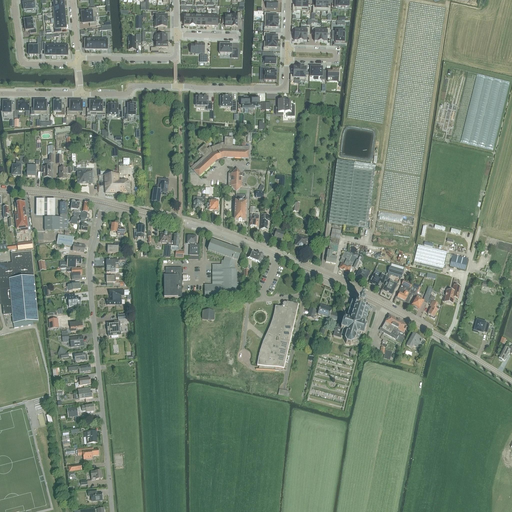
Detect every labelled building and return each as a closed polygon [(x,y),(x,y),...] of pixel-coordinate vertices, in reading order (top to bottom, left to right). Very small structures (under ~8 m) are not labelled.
[(35,3),(34,0),(26,0),(27,4),(23,4),(23,11),(26,11),(26,12),(30,11),(30,10),(34,10),(34,3),(35,3)] [(264,0),(264,2),(267,2),(266,9),(277,9),(278,2),(273,2),(267,2),(267,0),(264,0)] [(292,5),(292,12),(296,12),(296,11),(301,11),(301,0),(295,0),(295,5),(292,5)] [(301,0),(301,11),(307,11),(307,12),(310,12),(311,6),(308,6),(307,0),(301,0)] [(313,6),(312,14),(316,14),(316,12),(322,12),(321,0),(315,0),(316,6),(313,6)] [(321,0),(322,12),(327,12),(327,15),(329,15),(330,15),(331,6),(328,6),(327,0),(321,0)] [(82,18),(82,19),(95,17),(95,12),(97,12),(97,8),(88,9),(89,12),(82,13),(82,14),(82,15),(82,18)] [(159,13),(152,13),(152,17),(154,17),(154,22),(167,22),(167,16),(159,16),(159,13)] [(232,15),(231,27),(237,28),(238,20),(241,20),(241,13),(237,13),(237,15),(232,15)] [(264,13),(264,16),(265,16),(265,22),(278,23),(278,19),(278,17),(270,16),(271,13),(264,13)] [(231,27),(232,15),(226,15),(225,18),(222,18),(222,24),(225,24),(225,27),(231,27)] [(95,17),(82,19),(82,20),(82,23),(83,24),(90,24),(90,27),(96,26),(95,17)] [(25,31),(29,31),(30,34),(36,33),(36,30),(34,30),(32,19),(24,20),(25,31)] [(154,28),(157,28),(158,31),(164,31),(164,28),(167,28),(167,22),(154,22),(154,28)] [(264,28),(264,31),(270,31),(270,28),(277,29),(278,26),(278,23),(265,22),(264,28)] [(65,23),(54,24),(55,33),(61,33),(61,29),(66,29),(65,23)] [(292,28),(292,34),(295,34),(294,41),(297,42),(300,42),(301,31),(295,31),(295,28),(292,28)] [(301,31),(300,42),(304,42),(306,42),(307,34),(310,35),(310,28),(307,28),(306,31),(301,31)] [(312,28),(312,35),(315,35),(314,42),(317,42),(321,43),(321,29),(315,29),(315,28),(312,28)] [(321,29),(321,43),(324,43),(324,42),(327,42),(327,35),(330,35),(330,29),(327,29),(321,29)] [(332,32),(332,40),(335,40),(335,41),(335,43),(344,43),(345,31),(336,31),(336,32),(332,32)] [(154,43),(167,42),(167,36),(164,36),(164,33),(156,33),(156,37),(154,37),(154,43)] [(264,33),(263,37),(266,37),(266,42),(277,43),(277,39),(277,37),(270,36),(270,33),(264,33)] [(136,51),(136,44),(141,44),(141,35),(136,35),(136,39),(128,39),(128,51),(136,51)] [(159,49),(167,49),(167,42),(154,43),(154,48),(151,48),(151,52),(159,52),(159,49)] [(263,48),(263,51),(269,52),(269,49),(277,49),(277,46),(277,43),(266,42),(264,42),(264,48),(263,48)] [(51,47),(51,45),(46,45),(46,43),(42,43),(42,51),(45,51),(45,56),(51,56),(51,47)] [(38,56),(38,54),(41,54),(41,44),(37,44),(37,47),(29,47),(29,56),(38,56)] [(200,54),(204,54),(204,45),(199,45),(199,44),(198,44),(198,45),(197,45),(197,44),(197,45),(195,45),(195,46),(191,46),(191,54),(195,54),(195,55),(199,55),(199,54),(200,54)] [(220,54),(231,55),(231,59),(238,59),(238,51),(234,50),(234,51),(232,51),(232,50),(232,46),(228,46),(224,45),(224,46),(220,45),(220,46),(220,54)] [(262,54),(262,57),(265,57),(265,65),(276,65),(276,57),(273,57),(273,54),(262,54)] [(261,68),(260,74),(264,74),(264,81),(265,81),(276,82),(276,81),(276,73),(276,72),(268,72),(269,68),(261,68)] [(290,75),(290,82),(293,82),(294,79),(299,79),(300,68),(296,68),(293,68),(293,75),(290,75)] [(299,79),(299,81),(305,81),(305,82),(308,82),(308,76),(305,76),(306,68),(303,68),(300,68),(299,79)] [(311,68),(311,77),(321,77),(321,80),(325,80),(325,73),(322,73),(322,71),(322,69),(318,68),(317,68),(315,68),(311,68)] [(450,68),(436,137),(493,149),(501,115),(499,114),(498,120),(495,118),(496,117),(497,115),(495,116),(493,114),(491,124),(487,129),(484,123),(486,123),(487,121),(484,120),(484,121),(480,120),(481,113),(476,112),(474,108),(475,101),(472,98),(474,98),(474,99),(486,92),(488,86),(482,85),(486,82),(487,76),(450,68)] [(327,76),(327,78),(333,78),(333,81),(339,81),(339,69),(332,69),(332,72),(328,72),(327,76)] [(220,107),(221,107),(232,107),(232,111),(236,111),(236,102),(232,102),(232,98),(232,97),(228,97),(227,97),(225,97),(221,97),(220,97),(220,98),(220,107)] [(242,101),(242,107),(249,107),(249,109),(255,109),(255,107),(259,107),(259,101),(256,101),(256,97),(249,97),(249,101),(242,101)] [(195,101),(195,106),(196,106),(196,107),(207,107),(207,110),(212,110),(212,103),(208,103),(208,99),(208,98),(204,98),(203,98),(201,98),(200,98),(196,98),(196,101),(195,101)] [(278,108),(275,108),(275,115),(283,115),(283,114),(287,114),(287,115),(288,115),(293,115),(293,108),(293,106),(291,106),(291,102),(286,102),(284,102),(284,101),(278,101),(278,108)] [(3,102),(3,113),(11,113),(11,111),(14,111),(14,105),(11,105),(11,103),(8,103),(8,102),(3,102)] [(18,112),(29,112),(29,103),(25,103),(25,102),(23,102),(22,102),(22,103),(18,103),(18,112)] [(31,115),(40,115),(40,102),(39,102),(36,102),(34,102),(34,109),(31,109),(31,115)] [(46,109),(46,107),(46,102),(45,102),(42,102),(41,102),(40,102),(40,115),(49,115),(49,109),(46,109)] [(54,113),(61,113),(61,116),(65,116),(65,109),(61,109),(61,102),(54,102),(54,103),(53,103),(53,107),(54,107),(54,113)] [(76,113),(76,102),(75,102),(72,102),(70,102),(70,109),(67,109),(67,115),(76,116),(76,113)] [(76,113),(82,113),(82,116),(85,116),(85,109),(82,109),(82,102),(81,102),(78,102),(77,102),(76,102),(76,113)] [(91,116),(96,116),(96,102),(95,102),(92,102),(90,102),(90,109),(87,109),(87,118),(90,118),(91,116)] [(96,102),(96,116),(102,116),(102,118),(105,118),(105,109),(102,109),(102,102),(101,102),(98,102),(97,102),(96,102)] [(112,104),(108,104),(108,115),(118,115),(118,118),(122,118),(122,111),(118,111),(118,104),(114,104),(113,104),(112,104)] [(137,106),(136,106),(136,105),(136,104),(135,104),(135,105),(131,104),(130,104),(130,105),(128,105),(128,110),(124,110),(124,120),(128,120),(128,116),(136,117),(136,110),(137,110),(137,106)] [(216,146),(221,159),(224,158),(248,159),(249,147),(242,147),(235,147),(235,146),(233,146),(233,138),(224,138),(224,143),(221,143),(221,144),(216,146)] [(221,159),(216,146),(211,148),(210,147),(207,149),(204,146),(197,151),(203,157),(196,164),(196,163),(191,168),(199,177),(217,160),(221,159)] [(44,168),(42,167),(41,167),(41,173),(44,174),(44,178),(50,178),(50,168),(50,164),(53,164),(53,155),(53,147),(47,147),(47,155),(49,155),(49,161),(45,161),(45,168),(44,168)] [(60,179),(66,179),(66,174),(71,174),(71,168),(70,168),(69,168),(67,168),(66,168),(66,169),(63,169),(63,165),(61,165),(61,156),(57,156),(57,165),(60,165),(60,169),(59,169),(60,179)] [(16,166),(13,166),(12,176),(21,177),(21,166),(24,166),(25,157),(20,157),(20,162),(16,162),(16,166)] [(328,224),(361,228),(367,229),(376,165),(337,160),(328,224)] [(27,170),(27,177),(35,177),(36,170),(39,171),(39,161),(36,161),(36,167),(28,167),(27,170)] [(77,167),(77,185),(93,185),(92,172),(92,170),(81,170),(81,167),(77,167)] [(231,186),(236,192),(241,187),(244,187),(244,185),(242,185),(242,177),(244,177),(245,174),(242,174),(237,169),(231,174),(228,174),(228,186),(231,186)] [(118,175),(104,176),(105,194),(116,194),(116,193),(120,193),(120,194),(131,194),(130,181),(126,181),(126,180),(119,180),(118,175)] [(167,196),(169,181),(160,179),(159,188),(154,187),(152,202),(159,203),(160,195),(167,196)] [(202,198),(193,197),(193,202),(194,202),(193,210),(194,211),(196,211),(197,211),(200,211),(200,208),(201,208),(201,204),(204,204),(206,195),(202,194),(202,198)] [(246,222),(247,202),(246,202),(246,195),(243,195),(236,195),(235,202),(234,221),(246,222)] [(209,204),(207,204),(207,208),(209,208),(209,211),(214,211),(214,213),(217,213),(218,212),(219,201),(218,201),(218,198),(214,198),(214,199),(209,199),(209,201),(209,204)] [(36,199),(36,216),(55,216),(55,199),(36,199)] [(79,215),(80,210),(81,204),(80,202),(80,203),(78,202),(76,204),(76,203),(75,203),(75,202),(73,202),(72,201),(71,202),(71,203),(70,210),(74,210),(74,212),(74,213),(73,217),(71,219),(71,225),(72,225),(77,226),(77,218),(78,218),(79,215)] [(292,212),(296,213),(296,212),(299,212),(300,203),(298,203),(298,202),(293,202),(292,212)] [(17,230),(28,229),(25,203),(21,204),(21,203),(16,204),(14,204),(15,208),(17,208),(17,213),(15,214),(17,230)] [(44,218),(44,231),(61,231),(68,231),(67,204),(65,204),(64,203),(63,203),(63,204),(60,204),(60,218),(44,218)] [(80,210),(79,215),(80,215),(80,218),(79,218),(79,221),(84,221),(84,219),(87,219),(88,213),(89,212),(89,210),(88,209),(89,204),(84,203),(82,211),(80,210)] [(411,233),(413,215),(378,211),(377,220),(375,229),(411,233)] [(264,230),(265,230),(266,230),(267,230),(267,228),(267,226),(268,222),(269,222),(270,216),(269,216),(269,215),(268,215),(266,214),(265,215),(265,216),(264,216),(261,215),(261,216),(260,230),(261,230),(262,231),(263,231),(264,230)] [(252,228),(253,227),(258,228),(259,219),(259,216),(254,215),(253,218),(250,218),(249,227),(250,227),(252,228)] [(423,223),(421,228),(445,233),(446,228),(423,223)] [(117,233),(117,235),(124,236),(125,231),(121,230),(121,227),(118,227),(118,225),(111,224),(111,232),(117,233)] [(281,242),(284,235),(277,231),(277,230),(274,229),(273,230),(272,233),(275,235),(274,238),(281,242)] [(330,239),(325,263),(336,265),(337,258),(331,257),(332,252),(337,253),(341,231),(332,229),(330,239)] [(171,253),(171,247),(172,242),(171,242),(172,234),(160,233),(159,243),(168,244),(167,246),(165,246),(164,258),(170,259),(170,253),(171,253)] [(296,240),(295,244),(294,247),(306,250),(309,238),(295,234),(294,240),(296,240)] [(58,235),(57,244),(57,245),(72,247),(73,245),(73,242),(73,238),(58,235)] [(172,242),(171,247),(176,248),(177,243),(179,243),(180,235),(174,235),(173,242),(172,242)] [(445,241),(468,245),(469,241),(461,239),(461,242),(459,242),(460,239),(457,239),(457,238),(446,235),(445,241)] [(187,236),(186,244),(189,245),(189,256),(198,256),(199,245),(196,245),(197,237),(187,236)] [(211,241),(210,244),(208,251),(225,257),(223,261),(222,261),(221,265),(212,265),(212,285),(204,285),(204,297),(227,297),(227,298),(237,298),(237,288),(239,288),(239,283),(237,283),(237,270),(236,270),(235,269),(235,268),(235,267),(235,265),(236,262),(237,262),(241,252),(211,241)] [(121,244),(115,244),(114,247),(108,247),(107,254),(118,254),(118,248),(121,247),(121,244)] [(71,251),(72,252),(85,254),(85,249),(86,248),(86,247),(85,246),(79,245),(79,246),(73,245),(73,248),(71,248),(71,251)] [(418,245),(413,264),(442,271),(443,268),(445,268),(446,265),(444,265),(447,252),(418,245)] [(250,250),(248,256),(252,258),(251,260),(260,264),(264,254),(255,251),(254,252),(250,250)] [(11,254),(12,263),(0,264),(0,277),(5,277),(5,268),(6,268),(7,277),(31,275),(31,277),(9,279),(0,280),(0,305),(2,305),(3,315),(12,314),(13,324),(38,322),(34,277),(33,268),(32,252),(11,254)] [(341,263),(339,269),(348,273),(351,267),(352,265),(351,264),(351,263),(345,260),(348,253),(344,252),(343,254),(342,258),(340,262),(341,263)] [(465,271),(465,270),(468,259),(452,255),(449,268),(465,271)] [(77,264),(81,264),(82,258),(67,257),(67,267),(76,268),(77,264)] [(357,271),(361,263),(356,260),(352,268),(357,271)] [(120,277),(120,273),(115,274),(115,270),(118,270),(118,267),(106,267),(106,274),(110,274),(110,277),(115,277),(120,277)] [(401,278),(404,271),(390,267),(389,267),(387,274),(387,276),(386,276),(385,280),(387,280),(388,281),(388,280),(389,277),(391,278),(392,276),(401,278)] [(67,273),(72,272),(73,281),(81,280),(81,276),(80,276),(80,275),(82,275),(82,269),(72,270),(72,268),(61,269),(62,272),(67,272),(67,273)] [(178,298),(182,298),(182,268),(165,268),(165,276),(164,276),(164,298),(178,298)] [(365,282),(371,272),(367,270),(365,269),(364,271),(362,270),(362,269),(360,268),(360,269),(355,277),(365,282)] [(488,269),(486,273),(487,273),(486,277),(492,279),(494,271),(488,269)] [(380,283),(383,285),(385,277),(382,275),(380,279),(373,276),(369,284),(378,288),(380,283)] [(115,283),(115,277),(110,277),(106,277),(106,284),(113,284),(113,287),(120,287),(120,283),(115,283)] [(387,280),(382,291),(392,296),(397,284),(388,280),(388,281),(387,280)] [(415,297),(416,294),(420,287),(412,284),(403,280),(401,285),(402,285),(395,299),(407,305),(412,296),(415,297)] [(69,282),(69,286),(68,286),(69,292),(81,290),(80,284),(75,285),(74,282),(69,282)] [(458,300),(461,287),(454,285),(452,292),(447,290),(444,303),(453,305),(455,299),(458,300)] [(428,287),(423,299),(427,301),(432,289),(428,287)] [(110,296),(110,300),(107,300),(107,305),(122,305),(122,300),(121,300),(121,296),(124,296),(124,291),(109,291),(109,296),(110,296)] [(81,306),(80,299),(75,300),(74,294),(66,295),(67,300),(68,300),(69,308),(73,308),(73,307),(78,306),(78,307),(79,307),(78,306),(81,306)] [(424,301),(421,299),(422,297),(416,294),(415,297),(416,297),(411,305),(419,310),(424,301)] [(430,301),(429,304),(432,306),(431,308),(432,308),(428,315),(430,316),(430,317),(430,318),(434,320),(436,317),(436,316),(435,316),(438,311),(439,309),(439,308),(436,306),(437,305),(433,302),(435,298),(432,296),(429,301),(430,301)] [(331,312),(329,318),(338,321),(336,328),(336,327),(333,337),(341,339),(341,337),(344,338),(344,340),(346,344),(350,345),(353,344),(358,346),(360,340),(359,340),(361,336),(363,337),(366,326),(365,325),(366,323),(365,322),(369,311),(370,311),(372,311),(372,309),(371,308),(370,308),(370,307),(364,305),(364,303),(360,301),(359,304),(352,302),(347,317),(331,312)] [(258,362),(257,367),(278,369),(283,370),(284,366),(285,366),(297,312),(298,306),(287,303),(286,304),(285,303),(284,303),(283,304),(282,305),(282,306),(283,306),(282,307),(281,308),(277,308),(276,308),(274,314),(273,319),(272,324),(270,329),(266,337),(265,340),(264,342),(262,346),(261,350),(260,354),(259,358),(258,360),(258,362)] [(329,318),(331,312),(332,310),(320,306),(319,312),(316,311),(316,310),(310,309),(307,317),(313,319),(315,314),(318,315),(329,318)] [(202,312),(202,320),(208,322),(214,321),(215,312),(209,311),(202,312)] [(69,334),(67,319),(70,319),(69,314),(64,315),(65,319),(63,319),(64,326),(66,326),(66,330),(61,331),(61,335),(69,334)] [(109,337),(113,337),(113,336),(116,335),(116,337),(117,337),(117,336),(121,336),(121,333),(122,333),(122,328),(120,328),(120,325),(123,324),(123,320),(127,320),(126,315),(118,316),(118,320),(118,321),(119,321),(119,322),(114,323),(114,324),(107,324),(107,325),(108,329),(107,329),(108,329),(108,332),(108,333),(108,337),(109,337)] [(380,331),(381,332),(396,340),(398,336),(399,337),(400,336),(402,337),(404,333),(408,326),(398,320),(389,316),(382,329),(381,329),(380,331)] [(49,329),(59,328),(58,319),(48,320),(49,329)] [(475,325),(473,332),(478,333),(478,332),(483,333),(483,332),(487,333),(490,325),(486,324),(478,321),(477,326),(475,325)] [(83,322),(70,323),(71,332),(76,331),(76,329),(83,328),(83,327),(84,327),(84,325),(83,325),(83,322)] [(418,349),(423,339),(413,334),(406,346),(412,349),(413,346),(418,349)] [(80,337),(70,338),(71,348),(84,346),(83,337),(80,337)] [(383,343),(381,345),(386,348),(390,340),(385,337),(382,342),(383,343)] [(511,355),(511,353),(511,347),(509,350),(505,347),(499,358),(499,359),(499,360),(501,361),(502,361),(503,360),(504,361),(509,353),(511,355)] [(86,354),(74,356),(75,363),(87,361),(88,360),(87,355),(86,354)] [(91,368),(90,368),(90,366),(82,367),(82,368),(77,369),(77,366),(67,367),(68,372),(78,371),(77,370),(79,370),(80,374),(91,373),(91,371),(91,370),(91,368)] [(83,376),(76,377),(77,381),(78,381),(79,386),(80,386),(80,387),(91,385),(90,379),(83,380),(83,376)] [(78,391),(78,397),(79,398),(79,400),(92,399),(92,392),(90,392),(90,389),(79,390),(79,391),(78,391)] [(78,413),(77,408),(67,409),(68,418),(78,417),(78,413)] [(96,432),(84,433),(84,438),(84,445),(97,443),(96,432)] [(98,449),(93,450),(92,450),(91,448),(77,450),(78,456),(83,455),(83,460),(92,459),(92,456),(99,456),(98,449)] [(101,472),(91,473),(92,481),(102,480),(101,472)] [(96,490),(88,491),(88,497),(91,497),(91,502),(102,501),(102,493),(96,494),(96,490)]
